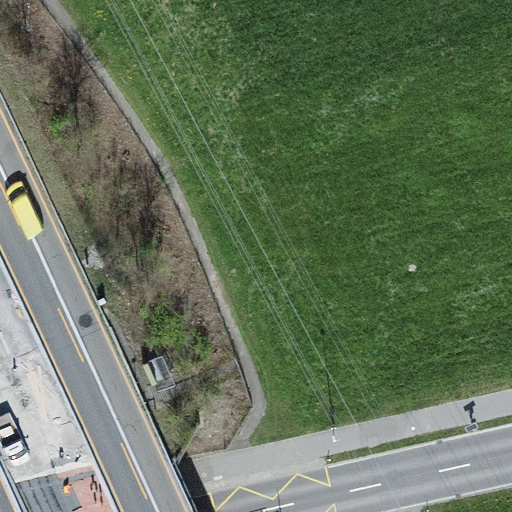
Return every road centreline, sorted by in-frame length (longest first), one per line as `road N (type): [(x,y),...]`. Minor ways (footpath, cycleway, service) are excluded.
road 1 (motorway): [(119,511),(0,254)]
road 2 (tertiary): [(511,456),(260,511)]
